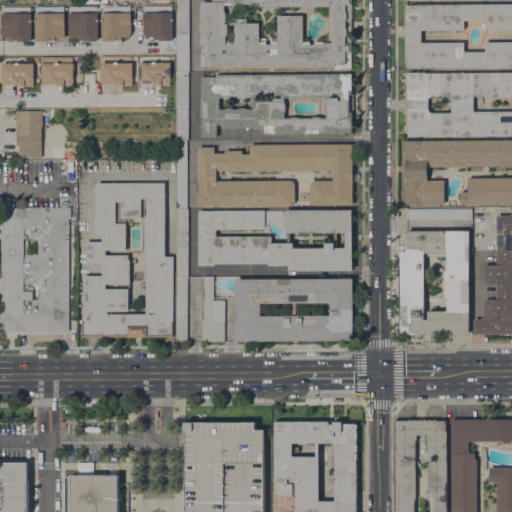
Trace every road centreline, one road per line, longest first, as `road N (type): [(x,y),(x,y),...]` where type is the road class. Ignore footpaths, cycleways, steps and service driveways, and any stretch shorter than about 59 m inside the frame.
road 1 (residential): [(376,373),(381,0)]
road 2 (primary): [(313,374),(0,378)]
